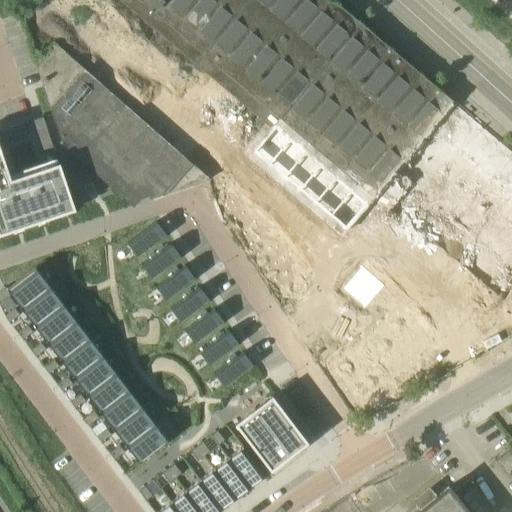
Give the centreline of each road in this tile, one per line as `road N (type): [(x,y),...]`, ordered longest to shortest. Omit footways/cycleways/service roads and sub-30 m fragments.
road 1 (residential): [(0,259),(195,195),(363,455)]
road 2 (residential): [(0,343),(132,511)]
road 3 (residential): [(363,455),(511,372)]
road 4 (secondary): [(511,104),(396,0)]
